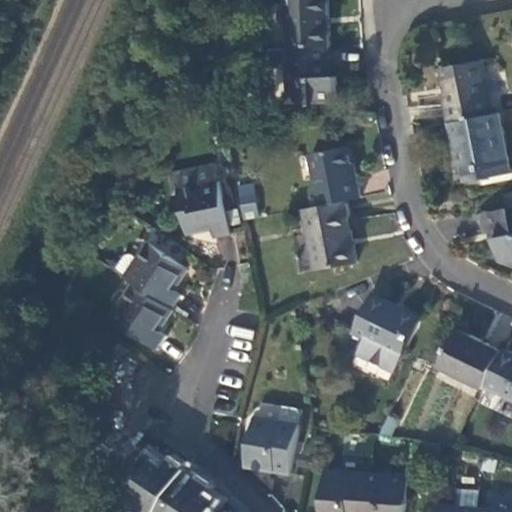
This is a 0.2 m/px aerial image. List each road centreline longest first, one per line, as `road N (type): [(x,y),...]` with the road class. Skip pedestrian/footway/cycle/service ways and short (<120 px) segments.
road 1 (residential): [(511,301),(445,264),(414,220),(388,82),(389,19)]
road 2 (residential): [(188,451),(235,274)]
